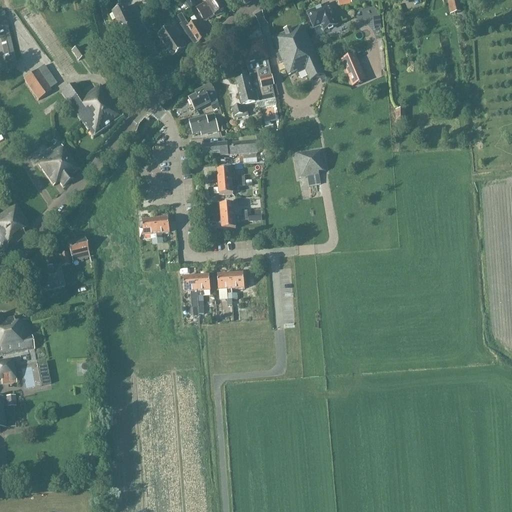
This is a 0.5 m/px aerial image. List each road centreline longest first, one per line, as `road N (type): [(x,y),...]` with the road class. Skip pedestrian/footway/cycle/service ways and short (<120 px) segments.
road 1 (residential): [(272,253),(184,259),(171,124),(148,105)]
road 2 (tertiary): [(0,271),(148,105)]
road 3 (tertiary): [(148,105),(218,34),(265,0)]
